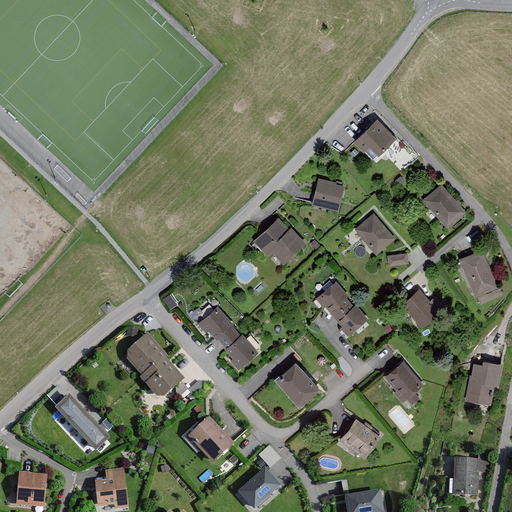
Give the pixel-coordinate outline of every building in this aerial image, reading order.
[(371,115),(347,140),(361,153),(367,146),(374,153),(392,134),(371,115)] [(345,180),(317,174),(311,202),(339,208),(345,180)] [(441,184),(422,199),(447,228),(465,213),(441,184)] [(277,212),(249,238),(268,257),(274,254),(284,265),(307,243),(277,212)] [(374,212),(353,229),(376,257),(397,240),(374,212)] [(483,249),(459,259),(475,298),(500,287),(483,249)] [(390,263),(410,262),(409,251),(389,252),(390,263)] [(334,278),(313,295),(348,337),(369,320),(334,278)] [(440,313),(418,289),(401,304),(423,329),(440,313)] [(259,353),(218,306),(199,323),(206,331),(208,329),(223,346),(221,348),(229,357),(226,359),(238,372),(259,353)] [(167,357),(145,333),(121,354),(140,374),(137,377),(157,399),(181,378),(164,360),(167,357)] [(503,364),(474,358),(466,402),(495,407),(503,364)] [(317,387),(292,360),(272,378),(297,406),(317,387)] [(422,385),(401,360),(382,375),(404,401),(422,385)] [(67,395),(53,408),(93,451),(107,438),(67,395)] [(231,444),(206,416),(185,435),(210,462),(231,444)] [(380,435),(354,417),(338,440),(365,458),(380,435)] [(281,458),(269,445),(259,454),(270,467),(281,458)] [(482,460),(455,459),(452,494),(479,495),(482,460)] [(281,485),(266,467),(236,492),(252,510),(281,485)] [(105,479),(93,480),(95,505),(126,503),(123,469),(104,470),(105,479)] [(43,476),(16,473),(13,505),(41,508),(43,476)] [(380,489),(343,496),(346,511),(384,511),(385,511),(380,489)]
